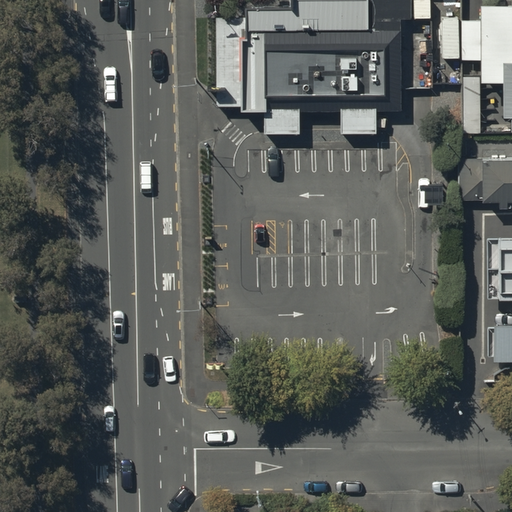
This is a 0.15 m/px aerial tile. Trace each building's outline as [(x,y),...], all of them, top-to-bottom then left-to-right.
[(375,108),(400,108),(400,87),(399,17),(410,17),(410,11),(410,0),(292,0),(293,6),(246,6),(246,16),(216,16),(216,105),(240,105),(240,109),(263,109),(299,109),(340,108),(375,108)] [(511,3),(481,3),(480,78),(505,78),(504,109),(511,108),(511,3)] [(457,63),(457,21),(442,22),(442,63),(457,63)] [(375,108),(340,108),(340,120),(340,131),(375,131),(375,120),(375,108)] [(299,109),(263,109),(263,120),(263,132),(299,131),(299,120),(299,109)] [(511,198),(511,156),(460,157),(461,199),(511,198)] [(511,239),(489,239),(490,299),(511,298),(511,320),(490,321),(490,359),(511,358),(511,239)]
